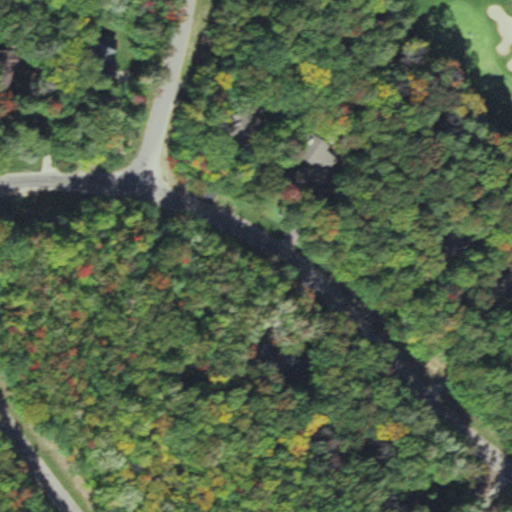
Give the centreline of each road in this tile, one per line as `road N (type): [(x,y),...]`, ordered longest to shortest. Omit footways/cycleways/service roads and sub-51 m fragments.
road 1 (residential): [(511,474),(453,432),(308,280),(242,234),(142,189),(0,190)]
road 2 (residential): [(142,189),(186,0)]
